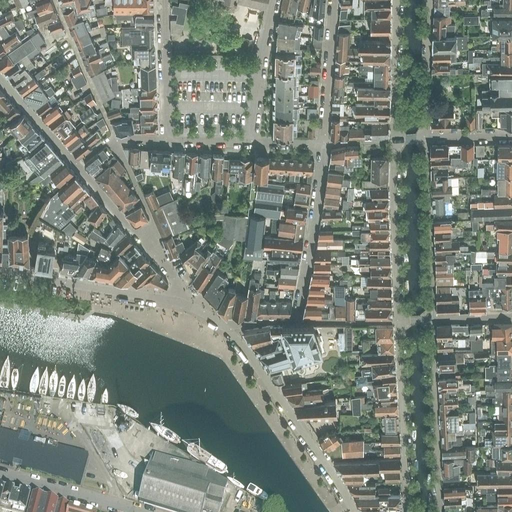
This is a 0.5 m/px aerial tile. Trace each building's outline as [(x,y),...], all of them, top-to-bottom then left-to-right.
[(12,10),(22,6),(19,0),(13,0),(16,6),(11,8),(12,10)] [(28,18),(32,16),(37,14),(39,13),(55,7),(52,0),(42,0),(35,3),(37,8),(26,12),(28,18)] [(72,2),(75,1),(77,11),(95,7),(93,0),(58,0),(60,5),(71,1),(72,2)] [(113,0),(114,13),(116,13),(154,13),(154,0),(113,0)] [(172,10),(178,11),(176,20),(171,20),(171,33),(181,33),(188,0),(170,0),(170,2),(173,3),(172,10)] [(222,0),(221,8),(234,11),(236,2),(235,2),(235,0),(245,0),(250,1),(249,1),(265,5),(266,0),(222,0)] [(283,0),(282,8),(279,20),(293,22),(298,0),(283,0)] [(298,0),(293,22),(298,23),(302,8),(308,9),(309,0),(298,0)] [(312,1),(309,15),(314,15),(315,14),(325,15),(325,14),(324,14),(325,0),(313,0),(314,1),(312,1)] [(444,5),(448,5),(465,5),(465,0),(434,0),(434,5),(434,16),(444,16),(444,5)] [(72,4),(72,2),(71,1),(60,5),(63,13),(68,23),(83,19),(86,18),(84,12),(84,11),(76,13),(74,4),(72,4)] [(487,10),(481,10),(481,15),(493,15),(511,14),(511,3),(493,4),(490,4),(487,4),(487,10)] [(106,6),(96,9),(98,15),(107,13),(106,6)] [(55,7),(39,13),(37,14),(40,21),(35,22),(36,26),(41,24),(59,17),(55,7)] [(390,16),(391,7),(371,7),(372,18),(371,18),(371,19),(380,19),(380,16),(390,16)] [(0,27),(15,20),(12,13),(6,15),(6,17),(0,19),(0,27)] [(154,24),(154,13),(116,13),(116,19),(131,19),(131,24),(135,24),(154,24)] [(102,19),(102,16),(97,17),(99,24),(92,27),(93,29),(101,26),(104,25),(102,19)] [(451,16),(444,16),(434,16),(433,35),(455,36),(455,24),(451,24),(451,16)] [(492,36),(497,36),(501,36),(511,35),(511,16),(492,17),(492,36)] [(323,36),(324,19),(315,18),(314,36),(323,36)] [(60,19),(50,23),(51,28),(50,29),(51,33),(52,33),(54,38),(66,34),(64,28),(60,19)] [(68,23),(68,24),(70,27),(74,37),(89,31),(92,29),(89,24),(86,26),(85,22),(83,19),(68,23)] [(371,34),(379,33),(390,33),(391,19),(380,19),(371,19),(371,34)] [(298,23),(293,22),(279,20),(278,30),(278,34),(300,35),(302,28),(303,24),(298,23)] [(155,43),(154,25),(145,26),(145,28),(136,29),(136,26),(122,27),(122,29),(122,44),(140,44),(155,43)] [(0,54),(22,40),(18,34),(16,31),(5,39),(3,36),(0,31),(0,54)] [(74,37),(78,46),(92,40),(89,31),(74,37)] [(349,58),(349,54),(350,47),(350,36),(351,32),(350,32),(338,31),(338,33),(336,61),(345,61),(345,58),(349,58)] [(0,54),(0,66),(10,78),(32,61),(29,58),(42,49),(39,45),(45,41),(38,32),(23,42),(22,40),(0,54)] [(390,33),(379,33),(379,39),(382,39),(382,40),(365,40),(359,40),(358,48),(350,47),(349,54),(361,54),(364,54),(364,51),(391,51),(390,40),(390,33)] [(299,49),(300,35),(278,34),(277,43),(276,47),(294,47),(294,48),(299,49)] [(433,36),(433,49),(434,49),(457,49),(457,48),(468,49),(468,36),(455,36),(433,35),(433,36)] [(511,35),(501,36),(497,36),(497,45),(491,45),(492,50),(501,50),(511,49),(511,35)] [(322,47),(323,36),(314,36),(313,47),(322,47)] [(253,39),(247,37),(244,50),(250,51),(253,39)] [(82,56),(96,49),(92,40),(78,46),(82,56)] [(156,64),(155,43),(140,44),(122,44),(131,44),(132,59),(140,59),(140,65),(156,64)] [(276,53),(275,72),(276,72),(295,73),(299,73),(300,73),(301,49),(299,49),(294,48),(294,47),(276,47),(275,49),(275,51),(276,53)] [(82,56),(86,64),(103,57),(99,48),(96,49),(82,56)] [(456,49),(457,49),(434,49),(433,61),(450,62),(451,56),(456,57),(456,49)] [(511,49),(501,50),(501,56),(491,56),(491,57),(477,57),(477,62),(483,62),(511,62),(511,49)] [(364,51),(364,54),(361,54),(361,61),(368,61),(373,61),(391,62),(391,52),(391,51),(364,51)] [(67,61),(62,54),(54,60),(59,67),(67,61)] [(104,61),(112,58),(110,54),(103,57),(86,64),(90,73),(106,66),(104,61)] [(35,65),(32,61),(10,78),(18,87),(33,75),(28,70),(35,65)] [(346,61),(345,61),(336,61),(335,73),(345,73),(346,61)] [(456,69),(450,68),(450,62),(433,61),(432,73),(450,74),(450,73),(456,74),(456,69)] [(482,74),(489,74),(511,73),(511,62),(483,62),(482,62),(482,74)] [(78,81),(85,77),(79,65),(71,69),(78,81)] [(157,87),(156,66),(140,66),(141,87),(157,87)] [(18,87),(24,94),(39,83),(37,79),(46,72),(43,68),(34,76),(34,75),(33,75),(18,87)] [(367,73),(367,77),(373,77),(391,77),(391,69),(360,68),(360,73),(367,73)] [(104,70),(91,76),(102,101),(113,96),(115,95),(113,90),(111,77),(108,78),(104,70)] [(299,73),(295,73),(276,72),(276,84),(298,84),(299,73)] [(511,106),(511,73),(489,74),(489,83),(490,83),(490,89),(482,89),(482,97),(476,97),(476,106),(490,105),(490,107),(511,106)] [(342,101),(343,95),(344,84),(345,75),(335,75),(334,84),(333,100),(342,101)] [(349,85),(354,85),(391,85),(391,77),(373,77),(367,77),(365,77),(365,81),(349,81),(349,85)] [(318,96),(319,80),(311,80),(311,85),(309,85),(308,95),(318,96)] [(39,83),(24,94),(25,95),(36,109),(37,109),(48,100),(50,99),(49,98),(49,97),(49,96),(56,92),(51,85),(46,89),(46,88),(44,88),(43,89),(39,83)] [(391,85),(354,85),(353,94),(365,94),(369,94),(374,94),(390,95),(391,85)] [(140,94),(140,101),(157,100),(157,89),(138,90),(138,87),(131,87),(131,88),(131,94),(140,94)] [(0,112),(1,114),(5,111),(11,118),(20,111),(5,95),(0,89),(0,112)] [(299,95),(293,95),(294,91),(276,91),(275,106),(299,107),(303,107),(303,102),(298,101),(299,95)] [(96,102),(91,92),(84,97),(91,106),(96,102)] [(390,104),(390,95),(374,94),(374,103),(390,104)] [(119,107),(120,99),(112,98),(111,106),(119,107)] [(37,109),(42,115),(54,105),(55,106),(57,105),(60,103),(57,99),(51,104),(48,100),(37,109)] [(158,111),(157,100),(140,101),(140,106),(134,107),(134,112),(158,111)] [(356,103),(355,115),(361,115),(361,121),(371,122),(389,122),(389,115),(390,104),(374,103),(369,103),(363,103),(356,103)] [(60,113),(62,111),(57,105),(55,106),(54,105),(42,115),(49,123),(60,113)] [(80,116),(84,122),(98,113),(92,106),(80,116)] [(299,118),(299,107),(275,106),(275,118),(299,118)] [(490,111),(490,106),(477,107),(477,111),(476,111),(477,128),(482,128),(481,112),(490,111)] [(453,107),(439,107),(439,117),(432,117),(432,128),(451,128),(451,118),(454,118),(453,107)] [(107,113),(110,119),(122,114),(119,108),(107,113)] [(497,128),(511,127),(511,108),(492,109),(492,116),(500,116),(500,127),(497,127),(497,128)] [(62,111),(60,113),(49,123),(54,129),(64,119),(67,117),(71,113),(66,109),(63,112),(62,111)] [(129,116),(134,116),(134,118),(141,118),(142,123),(158,122),(158,111),(134,112),(128,112),(129,116)] [(13,129),(18,135),(32,123),(24,115),(10,125),(4,128),(8,133),(13,129)] [(475,115),(466,116),(466,128),(475,128),(475,115)] [(106,123),(103,117),(99,120),(96,122),(100,127),(106,123)] [(275,118),(274,118),(273,136),(293,137),(293,127),(298,127),(299,118),(275,118)] [(74,128),(78,124),(75,120),(74,122),(69,126),(64,119),(54,129),(55,130),(61,138),(74,128)] [(111,120),(116,133),(134,133),(132,119),(111,120)] [(339,139),(340,120),(332,120),(331,139),(339,139)] [(349,139),(357,139),(357,128),(349,128),(349,125),(343,125),(343,120),(340,120),(339,139),(349,139)] [(158,133),(158,122),(142,123),(142,133),(158,133)] [(389,125),(389,122),(371,122),(372,128),(357,128),(357,139),(365,138),(389,138),(389,125)] [(31,150),(45,138),(40,132),(32,123),(18,135),(24,141),(18,147),(25,154),(31,150)] [(77,131),(74,128),(61,138),(67,144),(87,129),(84,125),(77,131)] [(72,149),(73,150),(84,141),(82,137),(89,131),(87,129),(67,144),(71,150),(72,149)] [(92,148),(89,145),(101,136),(97,130),(91,135),(91,136),(87,139),(84,141),(73,150),(79,158),(92,148)] [(63,160),(64,160),(46,139),(29,154),(16,160),(16,157),(13,159),(7,162),(11,172),(18,170),(20,175),(37,167),(41,172),(30,181),(32,183),(37,182),(39,181),(63,160)] [(511,144),(498,145),(498,157),(511,157),(511,144)] [(431,145),(431,158),(449,157),(449,150),(459,150),(459,145),(449,145),(431,145)] [(461,145),(461,157),(469,157),(473,158),(474,157),(474,145),(461,145)] [(476,156),(484,155),(484,145),(476,145),(476,156)] [(353,170),(353,166),(362,165),(362,156),(359,156),(359,146),(345,147),(345,169),(345,170),(353,170)] [(335,169),(345,169),(345,147),(331,150),(330,161),(341,162),(340,165),(336,165),(335,169)] [(129,161),(139,162),(140,149),(123,148),(123,149),(129,161)] [(171,151),(152,150),(151,150),(142,150),(141,166),(150,167),(150,168),(162,169),(162,168),(170,169),(171,167),(171,151)] [(183,182),(184,167),(185,153),(175,152),(172,152),(172,151),(171,151),(171,167),(173,168),(173,174),(179,175),(178,181),(183,182)] [(101,166),(102,165),(100,162),(103,160),(98,153),(85,163),(85,165),(91,172),(92,173),(96,177),(104,170),(101,166)] [(191,179),(185,179),(185,191),(195,192),(196,190),(196,183),(198,153),(187,153),(185,153),(184,167),(186,167),(186,170),(191,170),(191,179)] [(210,174),(211,154),(200,154),(198,173),(210,174)] [(223,174),(223,167),(224,159),(224,156),(223,156),(214,154),(213,154),(212,177),(216,177),(215,191),(212,194),(212,198),(215,202),(221,202),(222,184),(223,184),(223,174)] [(96,177),(103,186),(118,175),(125,169),(114,155),(108,160),(108,162),(110,165),(106,168),(104,170),(96,177)] [(284,187),(284,183),(268,182),(268,172),(270,158),(269,158),(255,157),(253,177),(261,177),(260,181),(257,180),(253,214),(249,214),(249,216),(246,240),(245,246),(263,247),(265,233),(267,215),(274,216),(280,217),(283,198),(283,193),(284,187)] [(469,166),(469,157),(461,157),(451,157),(449,157),(431,158),(431,166),(451,166),(469,166)] [(497,176),(497,177),(511,176),(511,157),(498,157),(497,176)] [(251,189),(252,182),(252,180),(253,162),(249,162),(250,159),(240,158),(240,159),(233,159),(232,159),(229,159),(224,159),(223,167),(228,168),(228,172),(239,172),(238,176),(239,177),(238,183),(248,184),(247,189),(251,189)] [(279,159),(270,158),(268,172),(277,173),(279,159)] [(388,187),(387,187),(388,180),(389,158),(372,158),(372,179),(363,179),(363,188),(366,188),(388,187)] [(277,173),(276,180),(282,181),(282,173),(286,173),(288,159),(279,159),(277,173)] [(296,160),(288,159),(286,173),(290,173),(290,180),(295,180),(295,178),(296,160)] [(64,161),(63,160),(39,181),(43,187),(52,179),(54,182),(56,180),(61,185),(75,173),(65,161),(64,161)] [(300,174),(304,174),(306,160),(296,160),(295,178),(295,180),(299,181),(300,174)] [(307,182),(311,182),(312,175),(313,175),(315,161),(306,160),(304,174),(307,174),(307,182)] [(447,177),(448,177),(448,168),(431,168),(431,177),(447,177)] [(328,172),(326,183),(342,185),(350,186),(351,180),(343,178),(343,174),(328,172)] [(58,191),(49,199),(39,214),(60,228),(78,211),(85,205),(87,203),(84,199),(90,193),(75,175),(58,191)] [(138,198),(118,175),(103,186),(124,210),(138,198)] [(511,176),(497,177),(498,191),(496,191),(496,188),(489,189),(482,188),(482,193),(489,193),(494,193),(511,193),(511,176)] [(458,177),(448,177),(447,177),(447,183),(442,183),(443,184),(443,186),(458,185),(458,177)] [(290,188),(284,187),(283,193),(309,196),(311,185),(297,183),(296,187),(290,187),(290,188)] [(340,196),(342,185),(326,183),(325,194),(340,196)] [(432,186),(433,195),(450,194),(459,194),(458,185),(443,186),(432,186)] [(388,199),(388,187),(366,188),(366,195),(367,200),(372,199),(388,199)] [(170,190),(156,196),(160,205),(174,199),(170,190)] [(144,195),(150,209),(160,205),(156,196),(154,191),(144,195)] [(92,192),(90,193),(84,199),(87,203),(90,206),(93,210),(88,216),(87,217),(97,224),(107,210),(99,201),(92,192)] [(308,206),(309,196),(283,193),(283,198),(294,200),(294,204),(308,206)] [(471,202),(471,207),(511,205),(511,193),(494,193),(494,201),(471,202)] [(338,208),(340,196),(325,194),(323,206),(338,208)] [(452,214),(452,203),(450,203),(450,194),(433,195),(434,211),(445,211),(445,214),(452,214)] [(138,198),(124,210),(124,211),(125,212),(134,224),(136,224),(148,218),(141,204),(138,198)] [(150,209),(153,215),(180,204),(178,198),(174,199),(160,205),(150,209)] [(368,209),(389,209),(388,199),(372,199),(367,200),(365,200),(366,206),(363,206),(363,209),(366,209),(368,209)] [(153,215),(155,221),(182,209),(180,204),(153,215)] [(495,219),(511,218),(511,205),(471,207),(471,220),(472,219),(472,220),(478,220),(478,219),(495,219)] [(288,218),(293,218),(306,220),(307,209),(289,206),(288,218)] [(155,221),(158,227),(185,215),(182,209),(155,221)] [(368,209),(368,221),(370,220),(389,220),(389,209),(368,209)] [(323,210),(321,219),(342,218),(342,210),(323,210)] [(234,238),(246,240),(249,216),(225,214),(224,219),(220,236),(223,237),(233,238),(234,238)] [(187,221),(185,215),(158,227),(160,232),(187,221)] [(39,216),(31,229),(31,234),(39,236),(38,245),(38,244),(34,266),(52,269),(55,248),(54,247),(56,238),(64,240),(65,233),(39,216)] [(280,217),(274,216),(272,234),(303,237),(306,220),(293,218),(288,218),(280,217)] [(511,228),(511,218),(495,219),(494,223),(486,223),(486,230),(494,229),(497,229),(511,228)] [(95,239),(102,244),(109,248),(125,233),(117,224),(113,219),(110,223),(114,227),(106,237),(102,235),(100,230),(95,227),(88,235),(95,240),(95,239)] [(389,220),(370,220),(368,221),(364,220),(364,225),(352,225),(352,232),(389,232),(389,220)] [(160,232),(163,238),(173,234),(190,227),(187,221),(160,232)] [(434,221),(434,231),(460,231),(460,228),(458,228),(458,227),(452,227),(452,221),(434,221)] [(71,236),(77,229),(70,223),(62,230),(71,236)] [(9,261),(8,236),(10,236),(11,235),(11,224),(3,224),(2,260),(9,261)] [(499,251),(511,250),(511,228),(497,229),(497,236),(499,236),(499,251)] [(72,237),(82,244),(87,237),(77,230),(72,237)] [(434,231),(435,242),(451,241),(451,237),(455,237),(456,235),(462,235),(462,231),(460,231),(434,231)] [(272,234),(265,233),(263,247),(302,249),(303,237),(272,234)] [(11,235),(10,236),(8,236),(9,261),(30,265),(28,234),(11,235)] [(173,234),(163,238),(170,258),(179,254),(178,251),(186,249),(182,240),(176,242),(173,234)] [(102,244),(99,250),(88,274),(112,279),(128,264),(121,257),(135,244),(127,235),(113,248),(117,252),(113,256),(109,252),(112,250),(109,248),(102,244)] [(221,236),(218,242),(229,248),(233,243),(233,238),(223,237),(221,236)] [(343,248),(343,239),(333,238),(318,238),(317,247),(343,248)] [(198,239),(180,255),(186,260),(189,263),(201,250),(198,247),(202,243),(198,239)] [(355,243),(355,247),(361,247),(361,248),(390,248),(390,239),(370,239),(370,243),(365,243),(355,243)] [(436,252),(463,252),(468,252),(468,246),(451,246),(451,241),(435,242),(436,252)] [(142,252),(135,244),(121,257),(128,264),(142,252)] [(85,256),(90,249),(86,246),(82,251),(83,251),(81,254),(85,256)] [(302,249),(263,247),(245,246),(243,257),(272,260),(272,259),(300,260),(302,249)] [(204,253),(201,250),(189,263),(199,272),(212,252),(208,248),(204,253)] [(73,272),(88,274),(99,250),(97,249),(96,251),(90,249),(85,256),(82,260),(73,272)] [(331,249),(316,249),(314,261),(331,261),(331,249)] [(193,282),(203,292),(217,269),(224,258),(213,250),(212,252),(199,272),(193,282)] [(511,263),(511,250),(499,251),(495,251),(488,250),(487,250),(487,257),(496,257),(496,262),(496,263),(511,263)] [(142,252),(128,264),(112,279),(114,279),(130,281),(151,264),(142,252)] [(463,258),(463,252),(436,252),(436,262),(454,261),(454,259),(463,258)] [(356,264),(361,264),(391,265),(390,255),(370,255),(370,258),(360,258),(360,259),(356,259),(356,264)] [(62,257),(60,270),(73,272),(82,260),(62,257)] [(436,262),(436,270),(454,270),(461,270),(461,265),(454,265),(454,261),(436,262)] [(279,274),(297,276),(299,264),(281,263),(281,269),(275,269),(266,268),(266,273),(274,274),(279,274)] [(330,264),(314,263),(314,272),(331,273),(331,264),(330,264)] [(511,274),(511,263),(496,263),(496,269),(482,269),(482,274),(496,274),(496,275),(511,274)] [(130,281),(143,283),(158,271),(151,264),(130,281)] [(371,270),(371,276),(391,276),(391,265),(361,264),(360,270),(371,270)] [(228,277),(217,269),(203,292),(218,308),(228,289),(224,287),(229,280),(227,279),(228,277)] [(454,279),(454,270),(436,270),(436,285),(454,285),(454,279)] [(168,283),(158,271),(143,283),(166,287),(168,283)] [(247,295),(244,317),(244,316),(257,316),(261,289),(258,288),(260,277),(261,277),(261,274),(255,272),(254,275),(251,275),(247,295)] [(329,285),(330,274),(314,274),(312,273),(310,284),(329,285)] [(295,288),(297,276),(279,274),(278,285),(274,285),(275,283),(267,283),(267,286),(295,288)] [(482,286),(486,286),(511,285),(511,274),(496,275),(494,275),(494,282),(482,282),(482,286)] [(391,286),(391,276),(371,276),(367,276),(367,286),(391,286)] [(309,285),(308,293),(334,294),(334,292),(329,292),(329,285),(310,284),(309,285)] [(344,285),(334,285),(334,292),(334,294),(335,300),(335,306),(336,306),(336,317),(346,317),(344,288),(344,286),(345,286),(344,285)] [(344,286),(344,288),(346,317),(355,317),(354,299),(351,299),(351,297),(348,285),(347,285),(344,285),(345,286),(344,286)] [(486,296),(493,296),(493,301),(496,301),(496,307),(511,306),(511,285),(486,286),(486,287),(486,296)] [(371,298),(377,298),(391,298),(391,286),(367,286),(364,286),(364,292),(370,292),(370,293),(372,293),(371,298)] [(452,291),(451,291),(450,286),(436,287),(437,314),(460,314),(460,299),(452,299),(452,291)] [(229,287),(228,289),(218,308),(227,317),(227,316),(228,316),(230,309),(233,301),(236,289),(229,287)] [(486,296),(486,287),(482,287),(482,289),(469,289),(470,313),(486,312),(486,296)] [(257,316),(267,316),(269,303),(270,300),(264,300),(265,290),(261,289),(257,316)] [(267,316),(279,317),(280,309),(279,309),(280,301),(275,301),(276,290),(270,290),(270,300),(269,303),(267,316)] [(325,299),(335,300),(334,294),(308,293),(306,303),(324,304),(325,299)] [(228,316),(244,317),(247,295),(236,294),(234,309),(230,309),(228,316)] [(367,298),(368,303),(356,303),(356,309),(358,309),(365,308),(392,307),(391,298),(377,298),(371,298),(367,298)] [(279,309),(280,309),(279,317),(289,317),(292,301),(280,301),(279,309)] [(328,317),(328,312),(322,312),(322,308),(324,308),(324,305),(322,305),(305,305),(303,317),(328,317)] [(392,307),(365,308),(358,309),(358,317),(363,317),(365,317),(392,317),(392,307)] [(470,331),(470,328),(470,324),(452,325),(437,325),(437,339),(452,338),(452,330),(454,330),(454,334),(462,334),(462,329),(464,329),(463,334),(470,335),(470,331)] [(470,324),(470,328),(470,331),(470,335),(469,339),(471,339),(471,350),(477,350),(483,350),(483,338),(477,339),(475,339),(476,334),(482,333),(483,324),(470,324)] [(492,338),(496,338),(511,338),(511,324),(494,324),(494,326),(492,326),(492,338)] [(253,344),(281,335),(280,326),(280,325),(270,326),(244,331),(253,345),(253,344)] [(313,325),(280,326),(281,335),(253,344),(269,368),(272,373),(272,376),(276,382),(280,383),(282,385),(286,385),(280,366),(292,362),(292,363),(322,353),(313,325)] [(369,334),(376,333),(376,340),(378,340),(393,340),(393,325),(375,326),(375,325),(369,325),(369,334)] [(345,350),(345,331),(338,332),(339,337),(338,337),(338,338),(337,338),(337,343),(338,343),(338,345),(339,345),(339,350),(345,350)] [(453,338),(452,338),(437,339),(438,351),(453,350),(453,338)] [(511,338),(496,338),(497,352),(511,351),(511,338)] [(393,340),(378,340),(378,350),(394,350),(393,340)] [(511,377),(511,351),(497,352),(495,352),(495,356),(495,359),(498,359),(498,365),(495,365),(495,378),(511,377)] [(394,352),(361,352),(361,353),(361,363),(372,362),(395,359),(394,352)] [(439,368),(457,367),(456,363),(464,362),(464,353),(438,353),(439,368)] [(362,375),(373,374),(396,370),(395,359),(372,362),(372,368),(361,369),(362,375)] [(396,374),(377,376),(377,379),(367,380),(367,376),(356,378),(357,385),(373,384),(396,381),(396,374)] [(511,389),(511,377),(495,378),(495,384),(485,384),(485,390),(486,390),(511,389)] [(439,379),(439,389),(458,388),(464,388),(464,389),(467,390),(470,389),(470,383),(463,383),(463,379),(439,379)] [(368,396),(372,396),(374,395),(397,393),(396,381),(373,384),(374,389),(367,390),(368,396)] [(301,383),(286,385),(282,385),(287,393),(308,391),(307,382),(301,382),(301,383)] [(287,393),(294,404),(324,400),(324,393),(329,393),(328,388),(323,389),(308,391),(287,393)] [(458,395),(458,388),(439,389),(439,397),(458,395)] [(361,408),(375,407),(398,405),(397,401),(397,393),(374,395),(372,396),(372,398),(367,398),(367,402),(361,403),(361,408)] [(458,405),(458,395),(439,397),(440,406),(458,405)] [(493,405),(499,405),(511,404),(511,396),(495,397),(493,397),(493,405)] [(352,398),(353,415),(361,415),(360,397),(352,398)] [(324,400),(294,404),(301,414),(338,414),(336,399),(324,400)] [(511,413),(511,404),(499,405),(499,414),(511,413)] [(382,414),(382,420),(382,430),(399,429),(398,420),(398,414),(398,405),(375,407),(376,414),(382,414)] [(458,412),(458,405),(440,406),(440,413),(458,412)] [(441,421),(460,420),(460,421),(463,421),(462,412),(458,412),(440,413),(441,421)] [(511,413),(499,414),(499,422),(511,421),(511,413)] [(441,430),(460,429),(463,429),(463,421),(460,421),(460,420),(441,421),(441,430)] [(492,432),(492,437),(485,437),(485,446),(492,446),(497,446),(511,445),(511,428),(499,429),(495,429),(492,429),(492,432)] [(463,429),(460,429),(441,430),(442,438),(456,437),(456,434),(464,434),(463,429)] [(0,431),(0,462),(13,466),(14,463),(22,465),(21,469),(80,485),(88,456),(57,447),(30,440),(31,436),(21,433),(20,437),(0,431)] [(381,442),(383,442),(400,442),(400,431),(381,431),(381,442)] [(319,439),(328,452),(342,441),(341,440),(343,439),(340,435),(339,437),(335,432),(332,432),(330,434),(328,433),(319,439)] [(442,446),(460,445),(460,441),(462,441),(462,437),(456,437),(442,438),(442,446)] [(364,454),(364,442),(364,438),(342,441),(328,452),(330,455),(331,457),(333,457),(364,454)] [(382,454),(384,454),(400,453),(400,442),(383,442),(384,449),(374,449),(371,448),(371,454),(378,454),(382,454)] [(495,452),(495,458),(511,458),(511,445),(497,446),(497,452),(495,452)] [(442,457),(466,456),(466,447),(442,448),(442,457)] [(474,447),(466,447),(466,458),(474,459),(474,458),(475,459),(475,447),(474,447)] [(205,469),(154,454),(140,502),(172,511),(202,511),(203,511),(204,511),(218,511),(227,484),(205,469)] [(496,465),(497,472),(511,472),(511,458),(495,458),(490,457),(490,465),(496,465)] [(364,471),(379,471),(379,458),(363,459),(364,471)] [(379,471),(400,470),(400,458),(379,458),(379,471)] [(443,459),(443,473),(460,473),(460,465),(463,465),(463,473),(471,473),(471,459),(466,458),(463,459),(463,458),(443,459)] [(364,471),(363,459),(333,460),(341,472),(364,471)] [(400,480),(400,470),(379,471),(379,481),(400,480)] [(346,480),(347,482),(363,482),(364,471),(341,472),(346,480)] [(511,472),(497,472),(477,472),(477,485),(481,485),(487,485),(511,484),(511,472)] [(348,484),(354,495),(375,494),(375,482),(363,482),(347,482),(348,484)] [(511,493),(511,484),(487,485),(487,492),(492,492),(492,494),(511,493)] [(121,495),(130,497),(132,489),(123,487),(121,495)] [(444,488),(444,496),(467,496),(473,496),(473,489),(467,487),(444,488)] [(12,511),(17,494),(14,494),(15,490),(5,488),(0,506),(0,509),(9,511),(12,511)] [(17,494),(12,511),(26,511),(31,494),(20,492),(19,495),(17,494)] [(497,499),(497,505),(511,504),(511,493),(492,494),(492,492),(487,492),(487,500),(497,499)] [(394,506),(402,506),(400,493),(390,493),(379,494),(375,494),(354,495),(361,507),(394,506)] [(33,495),(28,511),(67,511),(69,504),(58,501),(43,498),(33,495)] [(467,496),(444,496),(445,506),(445,511),(466,511),(466,505),(466,500),(467,499),(467,496)]
